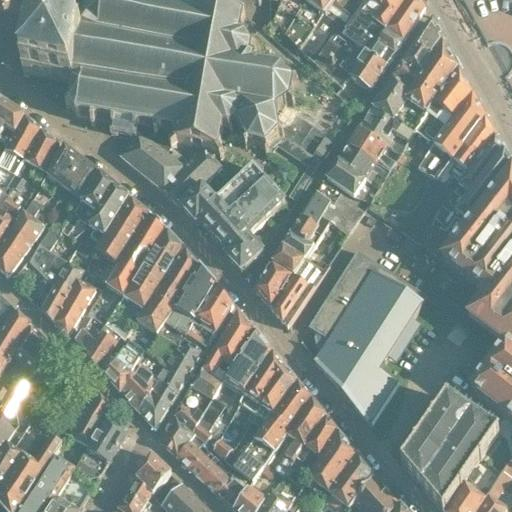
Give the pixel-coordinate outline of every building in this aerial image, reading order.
[(0,0),(0,13),(1,14),(8,0),(0,0)] [(91,0),(83,33),(35,23),(23,74),(74,85),(70,105),(66,105),(67,110),(71,110),(77,119),(92,121),(91,127),(96,128),(97,122),(113,124),(111,136),(137,141),(139,129),(156,131),(156,135),(160,136),(160,132),(177,135),(176,144),(170,147),(173,151),(179,148),(203,152),(204,153),(217,155),(220,161),(225,158),(221,153),(225,132),(229,133),(230,136),(234,135),(233,131),(237,129),(247,145),(245,148),(246,150),(250,149),(265,152),(266,155),(270,154),(269,151),(274,146),(309,169),(293,193),(299,197),(321,164),(284,139),(285,135),(280,135),(277,113),(289,106),(294,109),(296,105),(292,102),(294,88),(300,87),(299,83),(292,84),(285,74),(288,68),(284,66),(280,71),(271,70),(272,64),(268,63),(267,69),(254,67),(255,61),(251,60),(252,51),(257,51),(256,47),(251,48),(247,42),(251,37),(247,35),(244,40),(241,39),(245,19),(246,16),(243,13),(241,17),(212,12),(203,10),(200,4),(196,6),(199,11),(199,15),(177,11),(178,5),(174,4),(173,10),(150,6),(151,0),(91,0)] [(269,0),(271,13),(269,23),(273,27),(283,0),(269,0)] [(283,0),(273,27),(286,39),(311,0),(283,0)] [(311,0),(286,39),(301,53),(307,44),(325,19),(338,0),(311,0)] [(372,0),(338,0),(325,19),(348,35),(372,0)] [(372,0),(348,35),(371,51),(376,43),(385,31),(406,0),(372,0)] [(418,0),(406,0),(385,31),(404,44),(426,12),(418,0)] [(325,19),(307,44),(321,55),(321,56),(353,78),(352,79),(370,93),(379,80),(360,67),(368,55),(371,51),(348,35),(325,19)] [(404,65),(403,65),(394,80),(404,87),(416,95),(446,48),(433,24),(430,26),(415,49),(404,65)] [(385,31),(376,43),(395,56),(404,44),(385,31)] [(376,43),(371,51),(368,55),(387,68),(395,56),(376,43)] [(307,44),(301,53),(343,91),(352,79),(353,78),(321,56),(321,55),(307,44)] [(416,95),(404,87),(395,101),(405,108),(410,99),(430,113),(433,110),(434,111),(459,72),(446,48),(416,95)] [(387,68),(368,55),(360,67),(379,80),(387,68)] [(459,72),(434,111),(442,116),(446,111),(459,118),(474,99),(459,72)] [(404,87),(394,80),(374,109),(396,124),(401,118),(399,116),(405,108),(395,101),(404,87)] [(459,118),(434,154),(420,172),(436,183),(486,119),(474,99),(459,118)] [(0,101),(0,102),(0,101),(0,121),(18,132),(25,118),(25,117),(0,101)] [(0,121),(0,101),(0,102),(0,101),(0,142),(1,143),(9,148),(18,132),(0,121)] [(374,109),(361,130),(389,150),(401,156),(408,145),(410,147),(416,137),(396,124),(374,109)] [(42,131),(25,118),(18,132),(9,148),(5,154),(4,157),(0,163),(0,169),(15,177),(24,163),(42,131)] [(401,118),(396,124),(416,137),(420,132),(401,118)] [(486,119),(436,183),(446,189),(454,195),(459,189),(470,175),(497,140),(486,119)] [(137,141),(123,158),(122,160),(163,194),(184,172),(153,149),(156,135),(156,131),(139,129),(137,141)] [(361,130),(350,148),(379,166),(391,175),(398,165),(384,157),(389,150),(361,130)] [(42,131),(24,163),(36,171),(32,179),(40,184),(52,163),(61,145),(42,131)] [(420,132),(416,137),(410,147),(416,152),(427,137),(420,132)] [(459,189),(454,195),(445,206),(458,215),(472,226),(511,176),(511,168),(505,155),(506,155),(497,140),(470,175),(459,189)] [(0,154),(4,157),(5,154),(9,148),(1,143),(0,145),(0,154)] [(379,166),(350,148),(340,164),(367,183),(372,186),(377,177),(374,175),(379,166)] [(65,149),(55,166),(43,188),(51,194),(57,185),(65,192),(83,163),(65,149)] [(203,152),(184,172),(163,194),(166,196),(181,209),(197,227),(200,224),(229,255),(226,258),(242,276),(264,255),(251,239),(287,206),(254,171),(217,204),(205,190),(223,171),(204,153),(203,152)] [(100,176),(83,163),(65,192),(74,199),(68,210),(75,214),(66,227),(68,229),(75,218),(77,216),(100,176)] [(367,183),(340,164),(328,181),(345,192),(356,200),(367,183)] [(75,218),(68,229),(70,231),(77,222),(80,225),(82,222),(93,230),(116,189),(100,176),(77,216),(75,218)] [(413,449),(402,466),(404,469),(405,469),(417,483),(440,511),(446,511),(475,470),(495,486),(509,464),(511,465),(511,176),(472,226),(458,215),(445,206),(416,244),(487,296),(449,349),(484,374),(471,394),(475,397),(511,425),(511,437),(503,432),(499,437),(465,412),(447,400),(413,449)] [(25,186),(14,180),(8,189),(19,195),(25,186)] [(436,183),(403,235),(414,242),(416,244),(445,206),(454,195),(446,189),(436,183)] [(317,195),(303,220),(318,231),(333,207),(337,209),(343,199),(325,186),(317,195)] [(116,189),(93,230),(101,235),(95,238),(93,240),(102,246),(103,246),(131,201),(116,189)] [(333,207),(318,231),(320,232),(317,235),(323,239),(325,236),(342,248),(365,214),(343,199),(337,209),(333,207)] [(21,207),(8,200),(3,209),(15,217),(21,207)] [(103,246),(102,246),(97,253),(119,268),(128,255),(151,218),(131,201),(103,246)] [(34,202),(26,216),(34,222),(43,208),(34,202)] [(2,212),(0,210),(0,249),(16,222),(1,213),(2,212)] [(22,213),(16,222),(0,249),(0,271),(10,282),(46,230),(34,222),(26,216),(22,213)] [(167,233),(151,218),(128,255),(146,266),(167,233)] [(303,220),(292,236),(315,251),(323,239),(317,235),(320,232),(318,231),(303,220)] [(50,233),(40,247),(52,255),(53,253),(51,252),(65,230),(59,226),(52,227),(49,233),(50,233)] [(384,259),(326,348),(315,365),(319,368),(368,425),(371,429),(371,428),(388,449),(399,432),(435,378),(423,370),(430,359),(428,352),(423,348),(459,295),(402,259),(414,242),(403,235),(393,227),(375,253),(384,259)] [(167,233),(146,266),(124,300),(144,314),(184,251),(167,233)] [(292,236),(286,246),(308,262),(315,251),(292,236)] [(286,246),(274,265),(296,279),(308,262),(286,246)] [(40,247),(30,264),(43,276),(46,271),(55,280),(67,262),(53,253),(52,255),(40,247)] [(184,251),(144,314),(138,324),(158,338),(201,270),(184,251)] [(128,255),(119,268),(114,275),(108,285),(106,288),(124,300),(146,266),(128,255)] [(71,265),(67,262),(55,280),(46,271),(43,276),(56,289),(71,265)] [(295,281),(273,313),(288,331),(299,314),(328,268),(320,263),(304,287),(295,281)] [(71,265),(56,289),(42,313),(54,325),(81,284),(86,274),(71,265)] [(296,279),(274,265),(256,294),(273,313),(295,281),(296,279)] [(108,285),(114,275),(106,269),(99,279),(108,285)] [(201,270),(158,338),(146,356),(152,361),(167,371),(176,355),(185,342),(187,339),(218,289),(201,270)] [(81,284),(54,325),(54,326),(68,340),(97,294),(81,284)] [(218,289),(187,339),(207,352),(234,308),(218,289)] [(1,297),(0,298),(0,336),(16,312),(1,297)] [(0,336),(0,403),(3,405),(9,394),(0,388),(0,379),(10,362),(13,357),(31,327),(16,312),(0,336)] [(214,356),(203,374),(213,380),(222,364),(234,371),(256,335),(257,334),(239,315),(227,335),(214,356)] [(31,327),(13,357),(35,375),(51,348),(31,327)] [(106,328),(97,341),(86,358),(99,372),(110,355),(121,339),(106,328)] [(97,341),(84,332),(74,346),(86,358),(97,341)] [(234,371),(224,387),(224,388),(242,400),(239,406),(241,407),(274,356),(256,335),(234,371)] [(185,342),(176,355),(196,368),(205,355),(185,342)] [(138,352),(132,358),(141,364),(146,357),(138,352)] [(118,364),(113,360),(103,376),(121,396),(141,364),(132,358),(126,354),(118,364)] [(176,355),(167,371),(187,383),(196,368),(176,355)] [(146,357),(141,364),(121,396),(140,415),(150,398),(159,384),(167,371),(152,361),(146,356),(146,357)] [(286,370),(274,356),(241,407),(256,418),(261,411),(259,410),(286,370)] [(261,411),(256,418),(258,419),(253,425),(263,432),(297,384),(286,370),(259,410),(261,411)] [(167,371),(159,384),(179,396),(187,383),(167,371)] [(203,374),(193,390),(187,399),(207,413),(224,388),(224,387),(213,380),(203,374)] [(0,460),(25,422),(28,419),(20,414),(34,389),(18,378),(9,394),(3,405),(0,409),(0,460)] [(179,396),(159,384),(150,398),(170,411),(179,396)] [(263,432),(242,463),(235,473),(252,486),(266,468),(312,403),(297,384),(263,432)] [(96,394),(71,438),(90,450),(109,419),(114,413),(96,392),(95,393),(96,394)] [(150,398),(140,415),(156,432),(170,411),(150,398)] [(187,399),(182,407),(175,419),(186,430),(193,436),(200,425),(207,413),(187,399)] [(324,418),(312,403),(266,468),(284,480),(291,468),(324,418)] [(324,418),(291,468),(297,473),(311,455),(320,462),(339,435),(324,418)] [(109,419),(90,450),(88,452),(110,466),(128,437),(119,431),(122,427),(109,419)] [(166,435),(161,444),(169,451),(186,430),(175,419),(166,435)] [(31,426),(25,422),(0,460),(0,495),(24,457),(15,451),(31,426)] [(200,425),(193,436),(197,440),(196,442),(202,448),(204,445),(205,447),(213,437),(200,425)] [(193,436),(186,430),(169,451),(178,460),(196,442),(197,440),(193,436)] [(339,435),(320,462),(308,482),(328,497),(328,498),(358,457),(339,435)] [(24,457),(0,495),(0,504),(6,511),(20,511),(55,460),(63,447),(53,441),(37,466),(24,457)] [(196,442),(178,460),(192,474),(208,454),(202,448),(196,442)] [(225,463),(232,455),(231,454),(233,451),(220,442),(213,452),(225,463)] [(88,452),(76,472),(74,475),(95,489),(110,466),(88,452)] [(208,454),(192,474),(205,486),(220,466),(208,454)] [(242,463),(232,455),(225,463),(235,473),(242,463)] [(358,457),(328,498),(325,502),(338,511),(349,511),(354,507),(374,477),(358,457)] [(152,458),(144,469),(163,487),(172,476),(152,458)] [(55,460),(20,511),(50,511),(60,498),(74,475),(76,472),(55,460)] [(511,465),(509,464),(495,486),(478,511),(503,511),(495,506),(501,496),(505,494),(511,484),(511,481),(510,480),(511,477),(511,465)] [(220,466),(205,486),(217,498),(229,483),(232,478),(220,466)] [(163,487),(144,469),(136,481),(137,482),(154,497),(163,487)] [(475,470),(446,511),(478,511),(495,486),(475,470)] [(80,511),(95,489),(74,475),(60,498),(80,511)] [(374,477),(354,507),(357,511),(396,511),(400,506),(374,477)] [(154,497),(137,482),(127,498),(146,510),(149,506),(154,497)] [(237,490),(229,483),(217,498),(223,504),(237,490)] [(201,511),(205,509),(182,487),(161,508),(165,511),(201,511)] [(247,493),(235,511),(262,511),(265,509),(264,508),(269,499),(251,488),(247,493)] [(265,509),(262,511),(287,511),(291,507),(295,500),(286,494),(282,495),(280,499),(272,493),(269,499),(264,508),(265,509)] [(80,511),(60,498),(50,511),(80,511)] [(144,511),(146,510),(127,498),(119,510),(121,511),(144,511)] [(299,511),(303,506),(295,500),(291,507),(287,511),(299,511)]
